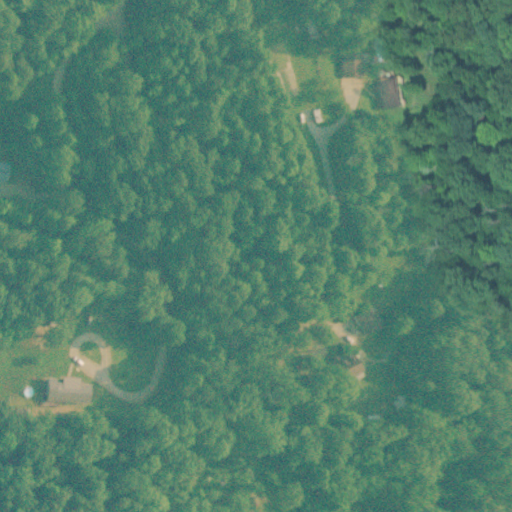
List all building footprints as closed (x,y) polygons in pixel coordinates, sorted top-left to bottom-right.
[(338,51),(338,76),(356,75),(356,51),(338,51)] [(402,106),(399,76),(374,78),(378,109),(402,106)] [(350,315),(362,334),(380,322),(368,303),(350,315)] [(326,385),(355,370),(343,348),(315,363),(326,385)] [(76,381),(43,381),(43,403),(76,403),(76,381)]
